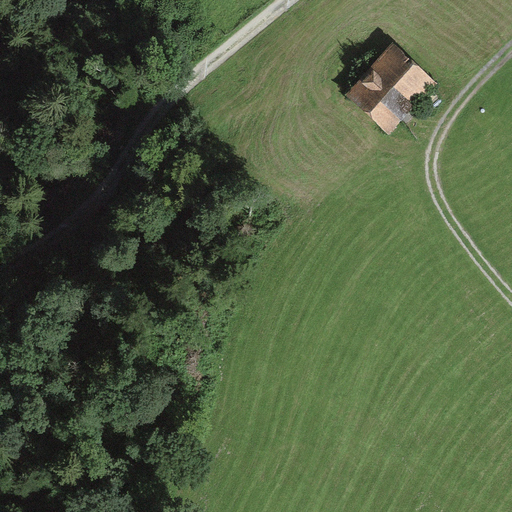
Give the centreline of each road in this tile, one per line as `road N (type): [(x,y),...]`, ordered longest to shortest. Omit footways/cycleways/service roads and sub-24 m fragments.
road 1 (track): [(0,271),(80,217),(158,111),(289,0)]
road 2 (track): [(511,297),(443,206),(433,162),(441,131),(470,89),(511,48)]
